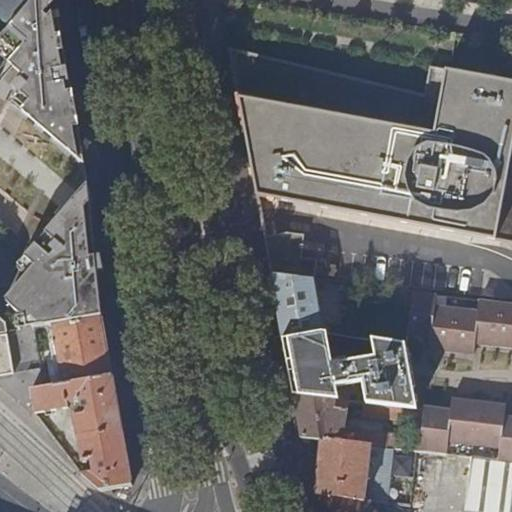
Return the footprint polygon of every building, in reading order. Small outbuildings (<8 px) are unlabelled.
[(33,24),(52,0),(0,0),(0,22),(13,34),(5,44),(17,55),(39,30),(33,24)] [(20,96),(82,148),(67,71),(59,27),(28,65),(32,68),(22,80),(25,82),(16,92),(20,96)] [(0,61),(12,72),(22,80),(32,68),(28,65),(17,55),(5,44),(0,49),(0,61)] [(234,68),(235,77),(396,107),(399,94),(425,99),(426,97),(231,48),(234,68)] [(235,77),(257,198),(511,244),(511,82),(431,67),(426,97),(425,99),(399,94),(396,107),(235,77)] [(12,105),(86,167),(82,148),(20,96),(12,105)] [(53,327),(103,318),(100,274),(105,273),(102,256),(87,259),(85,248),(100,245),(92,200),(17,285),(28,287),(35,330),(53,327)] [(264,238),(271,274),(313,280),(315,280),(317,264),(302,262),(303,239),(288,234),(264,238)] [(87,259),(102,256),(100,245),(85,248),(87,259)] [(313,280),(271,274),(277,311),(283,340),(324,334),(313,280)] [(511,304),(478,300),(476,313),(434,308),(436,295),(410,292),(406,337),(428,341),(427,352),(473,358),(474,348),(511,352),(511,304)] [(68,384),(114,377),(103,318),(53,327),(64,385),(68,384)] [(324,334),(283,340),(288,368),(289,375),(294,398),(335,402),(332,388),(360,381),(367,406),(391,409),(408,411),(415,412),(404,344),(370,340),(373,355),(330,364),(324,334)] [(0,382),(15,379),(8,339),(0,340),(0,382)] [(98,491),(133,485),(122,427),(114,377),(68,384),(64,385),(32,391),(36,413),(70,408),(69,403),(82,402),(84,412),(74,414),(83,462),(92,461),(94,472),(82,475),(98,491)] [(335,402),(294,398),(298,419),(301,440),(319,442),(343,444),(344,420),(346,419),(348,404),(335,402)] [(511,423),(511,418),(504,417),(504,407),(450,400),(449,410),(423,407),(422,413),(511,423)] [(391,409),(367,406),(363,406),(363,416),(390,420),(391,409)] [(408,411),(391,409),(390,420),(407,422),(408,411)] [(511,423),(422,413),(417,453),(422,453),(446,456),(448,446),(501,452),(500,462),(511,463),(511,423)] [(365,436),(364,447),(387,449),(387,440),(380,438),(365,436)] [(343,444),(319,442),(314,496),(373,503),(388,505),(394,450),(387,449),(364,447),(343,444)] [(446,456),(422,453),(422,464),(451,467),(453,457),(446,456)] [(511,511),(511,463),(500,462),(472,459),(464,511),(511,511)] [(314,496),(312,498),(322,511),(372,511),(373,511),(373,503),(314,496)]
